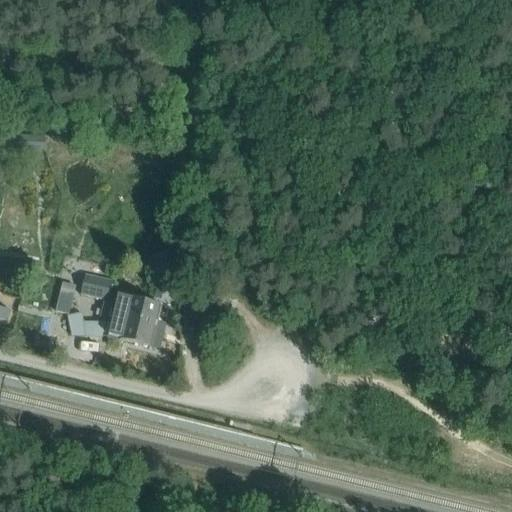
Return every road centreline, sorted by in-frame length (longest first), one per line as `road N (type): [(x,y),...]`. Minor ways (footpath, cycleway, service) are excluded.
road 1 (residential): [(0,354),(192,398),(266,386)]
road 2 (track): [(333,380),(387,386),(511,463)]
road 3 (track): [(333,380),(274,354),(239,313),(204,301),(193,307)]
